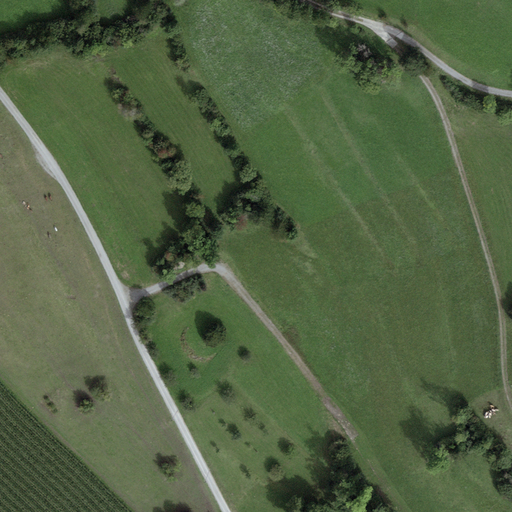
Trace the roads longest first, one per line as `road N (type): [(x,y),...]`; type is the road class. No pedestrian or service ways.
road 1 (unclassified): [(224,511),(71,199),(0,98)]
road 2 (track): [(511,394),(500,293),(441,113),(374,25)]
road 3 (track): [(122,302),(204,269),(221,270),(355,440)]
road 4 (track): [(511,94),(465,82),(374,25)]
